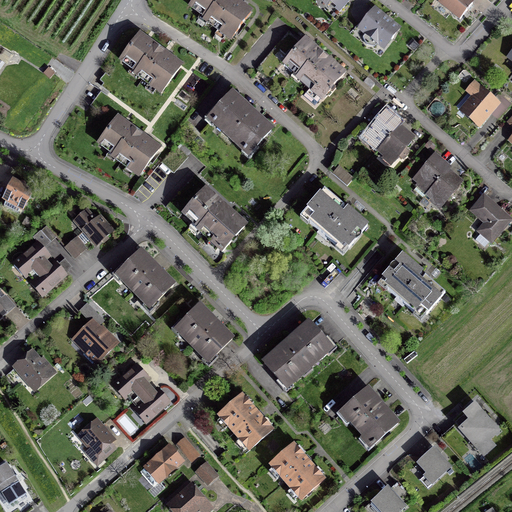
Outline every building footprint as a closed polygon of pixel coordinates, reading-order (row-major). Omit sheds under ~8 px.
[(195,0),(193,3),(203,11),(201,14),(201,15),(211,0),(195,0)] [(207,22),(231,39),(251,12),(234,0),(211,0),(201,15),(208,20),(207,22)] [(467,0),(441,0),(439,3),(460,19),(472,4),(467,0)] [(398,29),(375,11),(365,19),(367,21),(361,29),(367,34),(363,38),(367,45),(374,46),(377,42),(383,47),(392,40),(390,38),(398,29)] [(290,33),(257,71),(268,80),(301,42),(290,33)] [(132,68),(150,43),(140,35),(123,57),(134,65),(131,68),(132,68)] [(287,61),(297,69),(294,72),(295,72),(315,49),(305,40),(287,61)] [(161,93),(181,66),(150,43),(132,68),(139,74),(137,76),(161,93)] [(302,78),(300,80),(310,89),(304,96),(315,105),(321,98),(322,99),(330,90),(344,74),(315,49),(295,72),(302,78)] [(479,126),(498,104),(481,89),(461,111),(479,126)] [(271,130),(232,95),(212,118),(216,122),(214,124),(244,151),(246,149),(250,153),(271,130)] [(386,112),(366,135),(371,140),(372,139),(381,147),(399,126),(401,124),(386,112)] [(117,118),(101,140),(112,148),(109,151),(110,151),(128,126),(117,118)] [(159,149),(128,126),(110,151),(117,157),(115,159),(139,176),(159,149)] [(413,139),(399,126),(381,147),(378,150),(388,158),(388,157),(393,161),(398,155),(402,159),(408,152),(404,149),(413,139)] [(162,163),(172,173),(187,157),(176,147),(162,163)] [(414,191),(423,198),(427,194),(449,168),(435,156),(414,179),(420,184),(414,191)] [(352,180),(338,168),(333,174),(347,186),(352,180)] [(449,168),(427,194),(420,203),(426,208),(434,200),(436,202),(437,201),(442,205),(461,183),(447,170),(449,168)] [(167,209),(178,218),(207,186),(196,177),(167,209)] [(9,189),(4,198),(24,208),(32,192),(26,188),(24,183),(19,185),(13,182),(11,185),(7,186),(9,189)] [(324,189),(306,211),(313,218),(309,223),(319,231),(317,233),(325,240),(327,238),(337,246),(341,242),(348,248),(367,226),(347,209),(340,218),(334,213),(342,204),(324,189)] [(196,220),(214,200),(205,191),(186,212),(196,220)] [(472,211),(488,225),(475,240),(484,248),(490,241),(491,242),(510,220),(484,197),(472,211)] [(220,203),(219,205),(214,200),(196,220),(193,223),(201,230),(199,232),(211,242),(212,241),(219,248),(218,249),(222,252),(245,226),(239,221),(242,218),(233,210),(230,212),(220,203)] [(96,245),(112,232),(102,220),(99,219),(95,222),(86,212),(75,221),(84,231),(90,239),(96,245)] [(16,263),(27,275),(28,274),(44,260),(49,256),(43,250),(56,238),(46,227),(34,238),(38,243),(16,263)] [(75,259),(86,249),(83,245),(90,239),(84,231),(65,248),(75,259)] [(174,285),(141,252),(119,274),(124,278),(121,281),(145,305),(147,302),(151,307),(174,285)] [(419,308),(426,315),(445,293),(427,278),(420,287),(414,282),(422,273),(402,256),(383,278),(391,285),(387,289),(397,298),(395,300),(403,307),(405,305),(414,313),(419,308)] [(33,282),(44,294),(65,275),(54,263),(50,266),(44,260),(28,274),(34,281),(33,282)] [(0,299),(0,315),(3,313),(4,315),(14,307),(5,296),(0,299)] [(232,339),(200,307),(178,328),(182,333),(180,335),(204,359),(206,357),(210,361),(232,339)] [(330,347),(309,323),(264,363),(284,386),(289,382),(291,384),(302,375),(300,373),(308,365),(310,367),(327,353),(325,351),(330,347)] [(92,324),(78,338),(88,349),(83,354),(93,364),(117,341),(106,331),(103,334),(92,324)] [(25,378),(35,389),(54,373),(45,363),(42,365),(32,353),(7,376),(16,386),(25,378)] [(145,381),(148,378),(137,366),(116,385),(132,402),(147,389),(150,387),(145,381)] [(148,421),(169,402),(158,390),(155,393),(150,387),(147,389),(132,402),(148,421)] [(338,416),(347,427),(352,423),(372,446),(398,424),(368,390),(338,416)] [(219,416),(249,451),(273,430),(242,395),(219,416)] [(487,441),(498,431),(475,406),(465,414),(471,420),(461,429),(484,455),(493,447),(487,441)] [(96,421),(79,436),(96,456),(114,441),(96,421)] [(185,440),(178,445),(192,461),(198,455),(185,440)] [(270,465),(301,500),(324,480),(294,445),(270,465)] [(168,447),(140,472),(154,487),(182,462),(168,447)] [(433,484),(450,468),(433,449),(418,464),(427,474),(425,475),(433,484)] [(5,462),(0,464),(0,487),(3,492),(2,493),(9,505),(25,495),(5,462)] [(217,476),(206,464),(197,472),(208,484),(217,476)] [(170,506),(175,511),(195,511),(206,503),(191,487),(170,506)] [(387,488),(373,501),(382,511),(399,511),(405,507),(387,488)]
